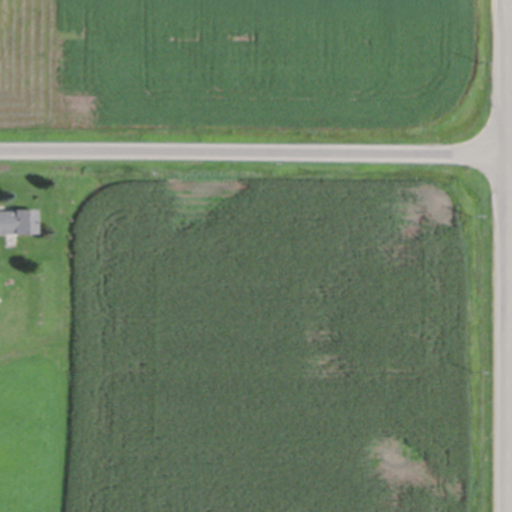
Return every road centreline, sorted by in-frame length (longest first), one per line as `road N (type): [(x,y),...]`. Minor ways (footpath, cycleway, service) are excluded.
road 1 (tertiary): [(511,157),(0,154)]
road 2 (tertiary): [(506,0),(506,511)]
